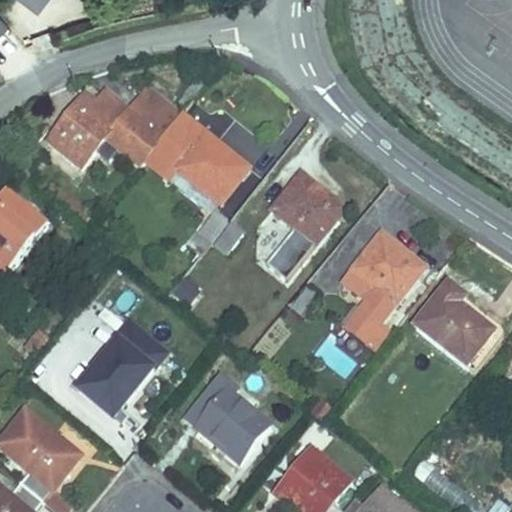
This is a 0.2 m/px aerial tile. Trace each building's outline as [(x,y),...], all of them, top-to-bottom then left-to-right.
[(0,0),(0,19),(23,0),(0,0)] [(0,28),(30,4),(26,0),(23,0),(0,19),(0,28)] [(147,165),(182,118),(147,90),(130,112),(107,94),(96,106),(87,98),(49,145),(83,172),(98,155),(108,142),(121,153),(143,171),(147,165)] [(196,128),(208,113),(195,103),(183,118),(196,128)] [(239,167),(224,156),(226,152),(196,128),(183,118),(147,165),(172,185),(180,175),(216,203),(221,207),(243,180),(234,173),(239,167)] [(110,166),(121,153),(108,142),(98,155),(110,166)] [(243,180),(250,171),(226,152),(224,156),(239,167),(234,173),(243,180)] [(216,203),(180,175),(172,185),(208,213),(216,203)] [(339,222),(330,214),(334,208),(320,196),(322,194),(303,178),(274,214),(317,249),(339,222)] [(91,219),(53,188),(48,195),(86,226),(91,219)] [(0,278),(5,283),(49,228),(7,194),(0,203),(0,215),(0,216),(0,278)] [(339,222),(346,212),(322,194),(320,196),(334,208),(330,214),(339,222)] [(213,245),(229,225),(217,215),(214,218),(200,236),(213,245)] [(228,258),(245,237),(232,227),(215,248),(228,258)] [(201,259),(213,245),(200,236),(189,249),(201,259)] [(382,328),(419,281),(410,273),(415,267),(400,256),(402,253),(383,238),(345,286),(369,305),(363,313),(382,328)] [(419,281),(427,272),(402,253),(400,256),(415,267),(410,273),(419,281)] [(477,287),(453,268),(442,282),(450,289),(466,301),(477,287)] [(118,276),(110,290),(128,301),(136,287),(118,276)] [(183,277),(172,295),(192,307),(203,290),(183,277)] [(305,320),(322,299),(310,289),(293,310),(305,320)] [(496,337),(461,310),(467,302),(466,301),(450,289),(417,331),(469,372),(496,337)] [(188,327),(150,294),(134,313),(158,333),(165,325),(180,337),(188,327)] [(393,337),(382,328),(363,313),(348,332),(378,355),(393,337)] [(122,412),(168,356),(133,328),(108,358),(80,392),(109,416),(116,408),(122,412)] [(42,351),(50,341),(41,334),(33,344),(42,351)] [(35,359),(42,351),(33,344),(26,352),(35,359)] [(80,392),(108,358),(102,354),(75,388),(80,392)] [(242,468),(272,431),(235,400),(239,395),(222,381),(188,424),(242,468)] [(323,424),(332,413),(322,405),(313,416),(323,424)] [(115,421),(122,412),(116,408),(109,416),(115,421)] [(81,463),(59,445),(61,443),(27,415),(0,447),(0,451),(31,476),(22,488),(45,507),(55,495),(81,463)] [(337,511),(333,508),(352,484),(313,453),(291,479),(295,483),(281,501),(294,511),(337,511)] [(0,490),(12,500),(21,490),(1,474),(0,475),(0,490)] [(281,501),(295,483),(291,479),(277,497),(281,501)] [(0,511),(41,511),(45,507),(22,488),(21,490),(12,500),(0,490),(0,511)] [(407,511),(384,493),(369,511),(407,511)] [(70,511),(73,510),(55,495),(45,507),(50,511),(70,511)] [(508,511),(510,510),(499,502),(491,511),(508,511)]
